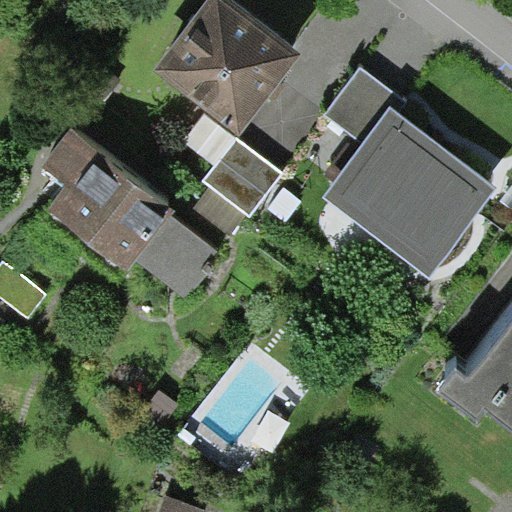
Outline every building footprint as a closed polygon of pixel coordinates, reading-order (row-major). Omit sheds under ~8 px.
[(242,108),(295,33),(247,0),(198,0),(162,53),(242,108)] [(429,258),(496,173),(391,92),(397,84),(362,57),(329,101),(366,130),(328,180),(429,258)] [(182,283),(218,239),(168,199),(175,191),(82,116),(47,159),(68,175),(46,203),(118,262),(132,243),(182,283)] [(206,171),(250,206),(282,167),(237,131),(206,171)] [(2,255),(0,258),(0,290),(27,310),(45,286),(2,255)] [(511,308),(468,366),(454,356),(437,379),(479,411),(489,397),(511,414),(511,308)] [(157,511),(202,511),(206,502),(165,489),(157,511)]
